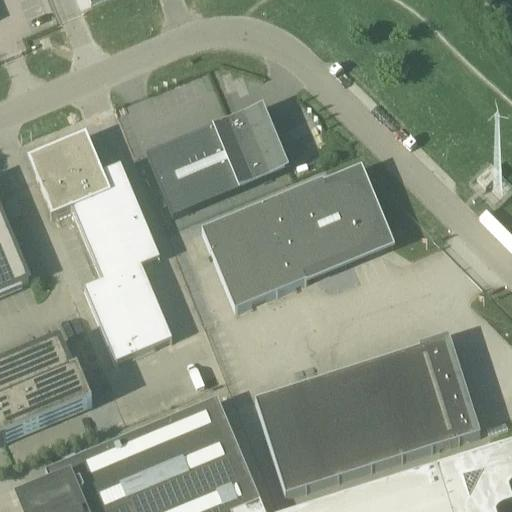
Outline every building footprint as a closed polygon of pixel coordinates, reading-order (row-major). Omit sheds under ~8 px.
[(289,174),(288,172),(284,174),(282,163),(278,152),(277,148),(280,146),(276,136),(272,137),(271,134),(265,123),(259,114),(263,112),(263,111),(146,159),(173,221),(289,174)] [(171,345),(140,271),(159,263),(119,169),(101,177),(85,140),(28,164),(52,221),(70,213),(100,285),(82,293),(114,368),(171,345)] [(489,170),(477,184),(485,192),(498,178),(489,170)] [(368,249),(373,241),(375,231),(375,221),(373,212),(368,204),(361,197),(353,192),(344,190),(334,190),(326,192),(323,185),(201,236),(235,317),(307,287),(304,281),(353,260),(361,255),(368,249)] [(0,296),(29,285),(0,216),(0,296)] [(450,448),(477,440),(446,344),(419,353),(420,353),(255,406),(286,501),(450,448)] [(0,448),(86,413),(59,349),(0,373),(0,448)] [(261,511),(217,404),(44,476),(51,491),(20,504),(23,511),(261,511)] [(511,453),(324,511),(511,511),(511,505),(510,498),(511,496),(511,495),(511,494),(511,453)]
